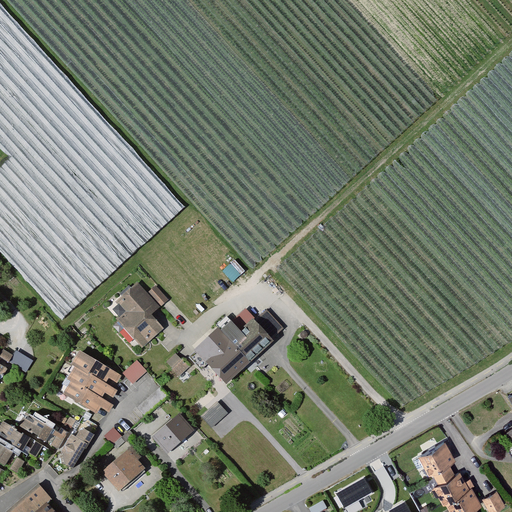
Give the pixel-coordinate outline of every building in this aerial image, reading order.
[(147,296),(136,283),(106,309),(142,351),(163,333),(149,318),(166,303),(155,289),(147,296)] [(265,313),(254,324),(271,342),(283,331),(265,313)] [(251,321),(204,364),(225,386),(271,342),(254,324),(251,321)] [(78,354),(69,369),(103,389),(108,381),(115,386),(119,379),(78,354)] [(175,356),(165,365),(178,379),(188,369),(175,356)] [(137,360),(123,373),(132,383),(147,371),(137,360)] [(72,371),(65,382),(99,401),(102,396),(110,401),(114,394),(103,389),(72,371)] [(99,401),(68,384),(60,398),(94,416),(98,409),(107,414),(110,407),(99,401)] [(210,425),(228,413),(219,401),(202,413),(210,425)] [(63,420),(68,425),(67,426),(74,434),(82,425),(70,413),(63,420)] [(66,437),(25,416),(17,431),(58,452),(66,437)] [(192,433),(178,416),(151,440),(165,456),(192,433)] [(2,423),(0,426),(0,441),(36,464),(45,450),(2,423)] [(111,442),(122,437),(117,426),(106,431),(111,442)] [(80,438),(72,433),(64,451),(65,466),(75,470),(95,434),(84,429),(80,438)] [(458,458),(446,438),(420,454),(432,474),(434,472),(451,462),(458,458)] [(24,464),(0,450),(0,468),(16,478),(24,464)] [(103,473),(120,493),(149,471),(133,450),(103,473)] [(451,462),(434,472),(439,482),(455,472),(457,471),(451,462)] [(457,475),(455,472),(439,482),(435,484),(452,511),(470,511),(483,504),(462,471),(457,475)] [(337,495),(346,511),(374,496),(365,479),(337,495)] [(482,495),(491,510),(506,502),(497,486),(482,495)] [(411,511),(406,502),(389,511),(411,511)]
